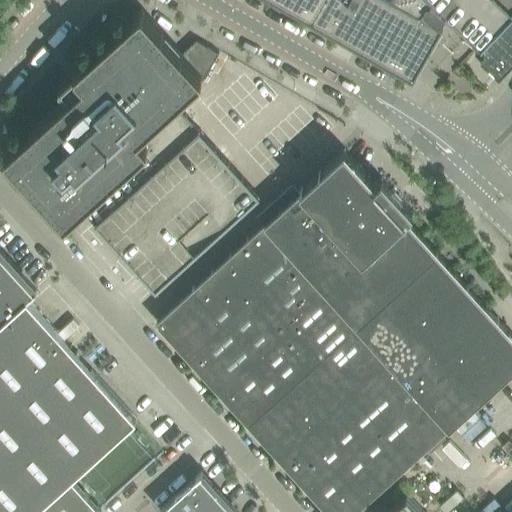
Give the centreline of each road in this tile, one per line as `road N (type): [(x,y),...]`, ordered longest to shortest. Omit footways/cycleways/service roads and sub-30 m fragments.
road 1 (unclassified): [(0,190),(292,511)]
road 2 (unclassified): [(458,154),(400,109),(208,0)]
road 3 (unknown): [(119,511),(213,425)]
